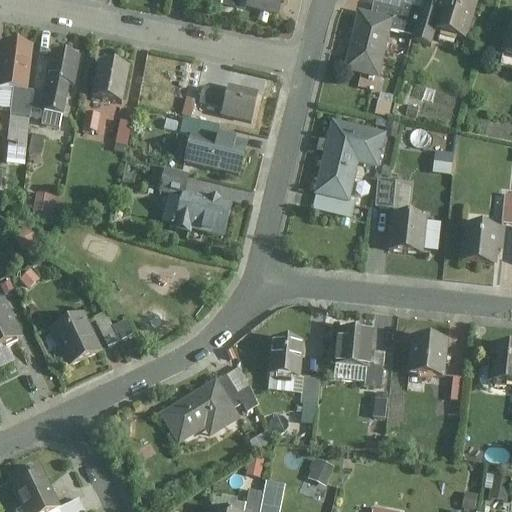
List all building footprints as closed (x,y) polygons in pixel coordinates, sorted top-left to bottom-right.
[(286,0),(225,0),(224,5),(282,19),(286,0)] [(467,42),(478,4),(465,0),(442,0),(439,13),(434,33),(467,42)] [(374,6),(372,16),(394,21),(391,32),(414,38),(422,12),(404,7),(403,13),(374,6)] [(434,33),(439,13),(423,9),(422,12),(414,38),(413,44),(429,48),(434,33)] [(372,16),(358,13),(343,73),(379,81),(391,32),(394,21),(372,16)] [(511,59),(511,25),(503,57),(511,59)] [(31,96),(37,48),(4,44),(0,75),(0,92),(15,94),(31,96)] [(78,90),(84,60),(54,54),(48,84),(52,85),(46,113),(67,117),(73,89),(78,90)] [(127,107),(133,70),(103,65),(96,102),(127,107)] [(262,97),(231,90),(230,97),(203,91),(201,106),(226,112),(225,119),(256,125),(262,97)] [(31,96),(15,94),(8,161),(24,163),(31,96)] [(194,140),(220,145),(223,129),(186,121),(182,137),(194,140)] [(385,136),(332,123),(314,198),(350,206),(359,167),(377,171),(385,136)] [(130,148),(133,127),(122,125),(119,147),(130,148)] [(220,145),(194,140),(188,168),(243,180),(249,151),(220,145)] [(188,198),(188,196),(192,178),(166,172),(162,192),(188,198)] [(396,183),(378,182),(376,211),(394,213),(396,183)] [(62,198),(38,193),(34,215),(57,220),(62,198)] [(236,205),(188,196),(188,198),(181,234),(229,243),(236,205)] [(424,257),(427,220),(392,217),(389,254),(424,257)] [(500,232),(466,228),(463,266),(497,269),(500,232)] [(36,244),(31,231),(18,235),(23,249),(36,244)] [(40,282),(31,271),(19,281),(28,292),(40,282)] [(23,346),(4,305),(0,307),(0,371),(14,364),(9,354),(23,346)] [(109,317),(97,322),(109,350),(121,345),(115,332),(109,317)] [(103,358),(84,318),(53,332),(71,372),(103,358)] [(129,325),(115,332),(121,345),(135,339),(129,325)] [(369,355),(371,337),(339,334),(336,371),(368,373),(369,355)] [(443,383),(446,345),(414,342),(411,381),(443,383)] [(296,382),(300,346),(276,343),(273,380),(296,382)] [(511,389),(511,351),(495,350),(493,388),(511,389)] [(385,356),(369,355),(368,373),(367,391),(382,391),(385,356)] [(228,381),(218,387),(235,414),(244,408),(238,398),(228,381)] [(462,407),(465,382),(454,381),(450,405),(462,407)] [(320,384),(296,382),(294,407),(318,409),(320,384)] [(216,384),(159,419),(179,450),(204,435),(209,444),(241,424),(235,414),(218,387),(216,384)] [(247,392),(238,398),(244,408),(248,416),(257,411),(247,392)] [(385,422),(388,396),(378,395),(375,421),(385,422)] [(335,468),(319,461),(310,481),(326,488),(335,468)] [(57,511),(40,472),(10,486),(22,511),(57,511)] [(281,511),(286,487),(268,483),(261,511),(281,511)] [(480,497),(467,494),(465,509),(477,511),(480,497)] [(248,495),(245,511),(259,511),(262,497),(248,495)]
